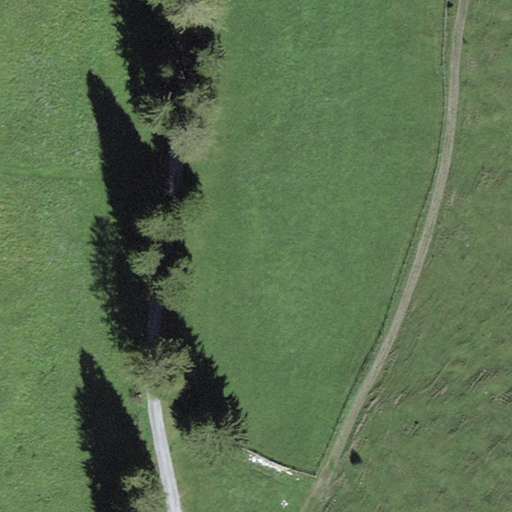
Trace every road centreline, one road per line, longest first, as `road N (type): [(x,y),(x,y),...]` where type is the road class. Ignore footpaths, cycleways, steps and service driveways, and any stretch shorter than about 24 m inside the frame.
road 1 (track): [(466,0),(448,160),(403,296),(306,511)]
road 2 (unclassified): [(187,0),(178,197),(154,313),(157,382),(178,450),(180,511)]
